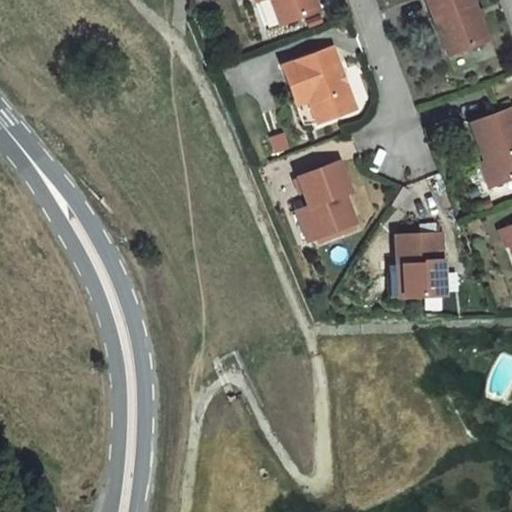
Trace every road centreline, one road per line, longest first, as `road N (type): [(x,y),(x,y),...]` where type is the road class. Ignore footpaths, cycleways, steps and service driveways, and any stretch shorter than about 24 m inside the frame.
road 1 (primary): [(0,124),(76,236),(113,314),(127,383),(119,511)]
road 2 (residential): [(359,0),(408,142)]
